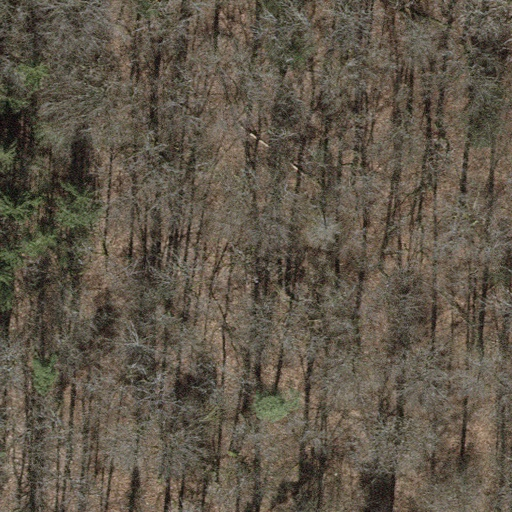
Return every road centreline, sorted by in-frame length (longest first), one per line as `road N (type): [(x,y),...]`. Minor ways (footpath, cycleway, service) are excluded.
road 1 (track): [(0,73),(205,263),(335,412),(511,198)]
road 2 (track): [(252,511),(335,412),(462,511)]
